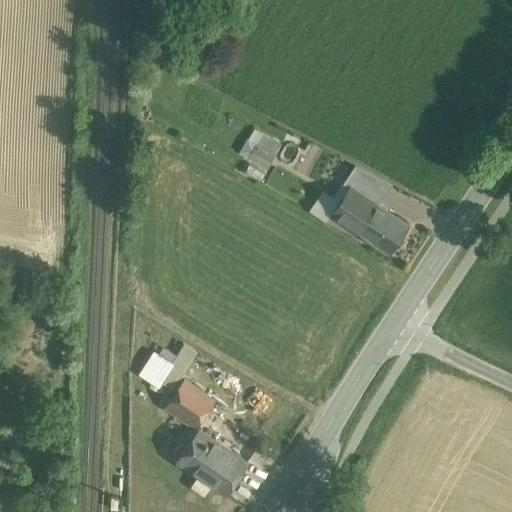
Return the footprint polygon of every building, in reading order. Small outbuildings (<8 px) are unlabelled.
[(308,144),(302,175),(315,178),(316,170),(327,172),(332,149),(308,144)] [(274,156),(255,145),(248,157),(267,168),(274,156)] [(389,182),(355,165),(343,182),(349,186),(350,185),(376,202),(389,182)] [(376,202),(350,185),(349,186),(331,214),(358,232),(359,232),(389,252),(408,224),(377,204),(376,202)] [(156,354),(143,375),(157,385),(171,363),(156,354)] [(212,401),(184,381),(166,406),(195,426),(212,401)] [(248,462),(198,429),(177,461),(226,494),(248,462)]
